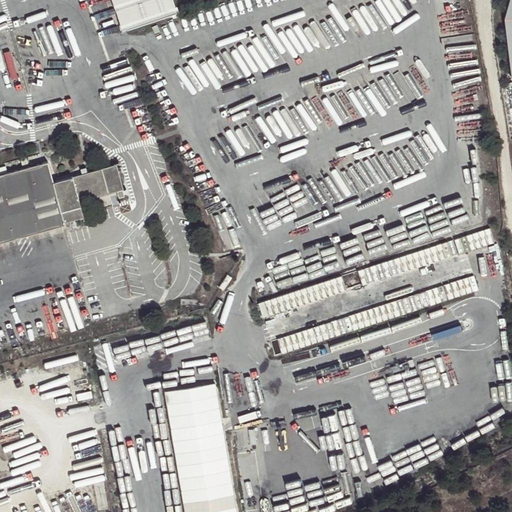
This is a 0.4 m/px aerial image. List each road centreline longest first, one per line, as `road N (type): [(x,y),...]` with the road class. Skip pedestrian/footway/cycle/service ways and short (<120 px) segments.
road 1 (unknown): [(345,374),(372,415),(407,422),(484,383),(474,345)]
road 2 (track): [(483,0),(511,200)]
